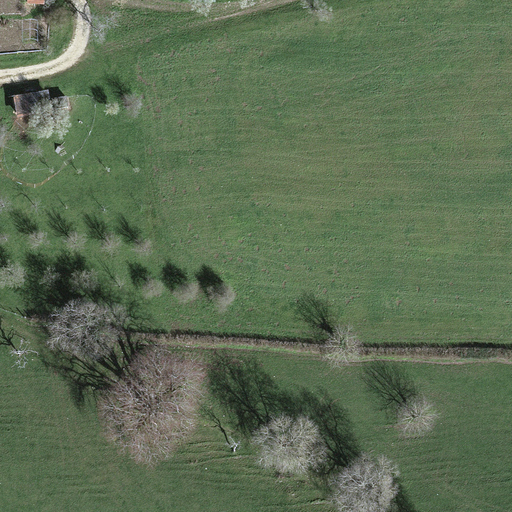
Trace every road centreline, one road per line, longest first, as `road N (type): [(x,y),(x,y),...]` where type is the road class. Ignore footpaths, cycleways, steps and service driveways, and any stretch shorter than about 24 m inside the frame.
road 1 (track): [(0,315),(279,432),(397,511)]
road 2 (track): [(280,0),(74,60)]
